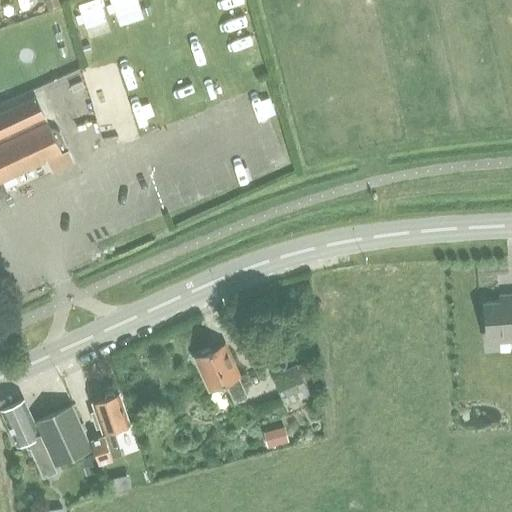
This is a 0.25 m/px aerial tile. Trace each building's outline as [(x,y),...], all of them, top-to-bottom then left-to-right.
[(73,162),(68,150),(59,130),(50,128),(35,96),(0,112),(0,180),(46,160),(51,172),(73,162)] [(484,301),(483,301),(485,336),(511,333),(511,292),(499,294),(499,300),(490,301),(484,301)] [(208,345),(199,350),(198,355),(196,356),(210,388),(224,382),(233,401),(244,396),(236,377),(240,375),(233,360),(230,362),(222,345),(213,348),(208,345)] [(307,392),(301,379),(294,363),(271,373),(284,402),(307,392)] [(104,434),(90,439),(98,461),(120,454),(112,429),(127,423),(117,392),(115,393),(111,390),(104,393),(104,397),(92,400),(95,410),(91,411),(96,426),(100,425),(104,434)] [(53,465),(33,421),(23,398),(0,408),(16,444),(28,438),(43,473),(55,468),(53,465)] [(71,404),(33,421),(53,465),(91,448),(71,404)] [(262,429),(266,444),(287,439),(283,424),(262,429)] [(93,454),(85,457),(90,472),(98,470),(93,454)] [(106,479),(109,491),(119,489),(116,477),(106,479)]
